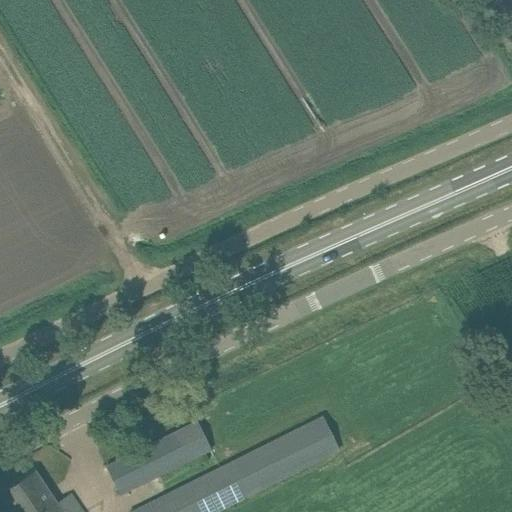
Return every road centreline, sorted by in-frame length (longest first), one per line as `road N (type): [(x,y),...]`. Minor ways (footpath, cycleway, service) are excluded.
road 1 (unclassified): [(0,456),(511,211)]
road 2 (primary): [(0,405),(511,166)]
road 3 (unclassified): [(0,360),(511,122)]
road 4 (track): [(146,286),(0,47)]
